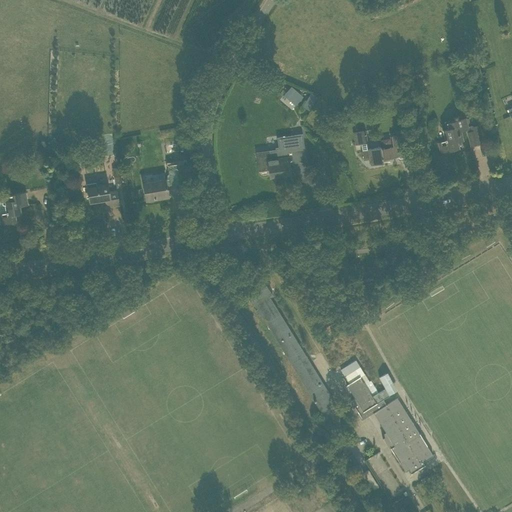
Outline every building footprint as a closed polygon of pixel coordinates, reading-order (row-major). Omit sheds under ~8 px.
[(462,57),(465,68),(472,66),(469,55),(462,57)] [(291,86),(283,95),(295,106),(303,97),(291,86)] [(311,93),(302,107),(309,111),(317,97),(311,93)] [(437,144),(440,153),(459,148),(458,142),(463,140),(461,132),(466,131),(468,137),(470,147),(484,143),(481,134),(479,126),(472,127),(472,126),(468,127),(466,118),(446,123),(448,129),(443,130),(445,142),(444,142),(437,144)] [(380,146),(371,148),(367,148),(364,131),(353,133),(355,145),(361,144),(364,159),(370,158),(372,164),(383,162),(383,160),(405,156),(405,155),(399,156),(397,145),(389,147),(381,149),(380,146)] [(268,152),(258,154),(260,169),(269,168),(270,175),(277,174),(278,176),(290,174),(288,158),(287,152),(305,149),(302,135),(292,136),(277,139),(279,150),(276,151),(277,159),(269,160),(268,152)] [(321,153),(316,157),(326,168),(331,163),(321,153)] [(171,185),(181,183),(178,163),(167,165),(171,185)] [(119,167),(113,168),(115,183),(122,182),(119,167)] [(168,196),(166,185),(165,180),(144,183),(146,200),(168,196)] [(119,204),(117,191),(109,192),(108,185),(96,187),(95,182),(86,184),(88,193),(89,202),(105,200),(106,207),(119,204)] [(3,202),(0,202),(0,223),(0,224),(17,222),(16,215),(22,214),(21,206),(28,205),(27,195),(26,192),(8,195),(9,201),(3,202)] [(336,404),(302,349),(269,296),(272,294),(267,285),(249,296),(322,413),(336,404)] [(373,413),(386,433),(382,435),(390,447),(399,462),(400,462),(405,472),(409,470),(411,474),(425,465),(424,465),(422,462),(432,456),(420,434),(409,441),(386,405),(387,405),(383,399),(384,399),(380,391),(378,392),(371,380),(369,381),(360,367),(344,376),(349,383),(346,385),(358,405),(355,407),(358,411),(357,412),(362,420),(373,413)] [(353,454),(347,457),(354,468),(360,465),(353,454)]
